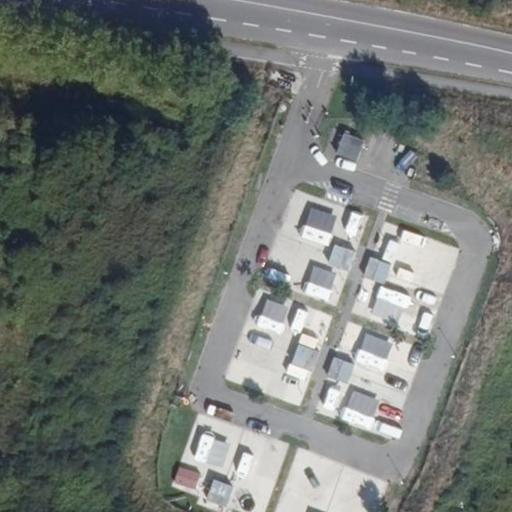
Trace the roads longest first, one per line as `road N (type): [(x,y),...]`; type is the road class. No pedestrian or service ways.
road 1 (tertiary): [(165,0),(297,20),(341,18)]
road 2 (tertiary): [(341,18),(511,54)]
